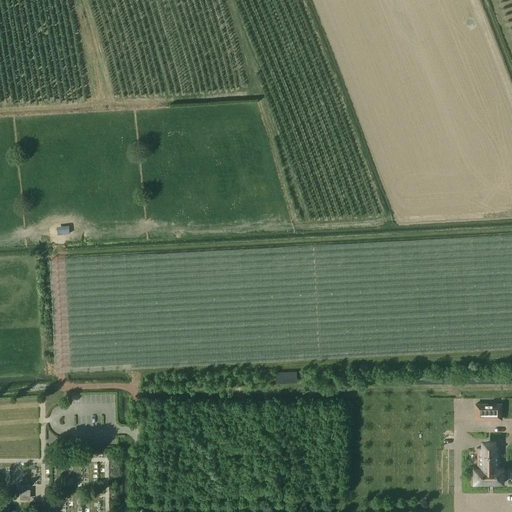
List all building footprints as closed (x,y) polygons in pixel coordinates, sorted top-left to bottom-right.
[(279,371),(278,382),(294,383),(294,377),(292,377),(292,372),(279,371)] [(76,403),(109,402),(109,396),(115,395),(115,393),(76,394),(76,403)] [(501,404),(484,404),(484,420),(501,419),(501,404)] [(475,472),(475,484),(504,484),(504,472),(500,472),(500,452),(479,452),(479,472),(475,472)] [(31,500),(31,489),(21,489),(21,500),(31,500)]
